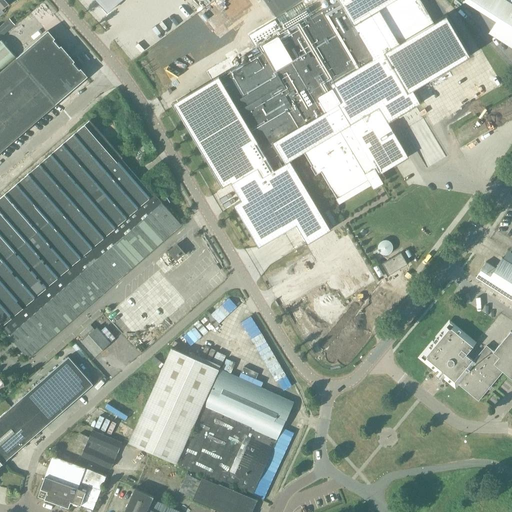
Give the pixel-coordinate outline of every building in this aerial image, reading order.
[(0,0),(0,7),(1,9),(0,10),(1,11),(13,0),(0,0)] [(96,0),(103,7),(102,8),(103,8),(108,13),(111,10),(112,10),(112,9),(122,0),(96,0)] [(234,0),(146,57),(162,82),(267,14),(258,0),(234,0)] [(321,172),(337,199),(369,180),(369,179),(378,174),(378,175),(408,157),(388,123),(420,104),(413,90),(470,56),(447,15),(434,23),(420,0),(337,0),(339,1),(261,47),(264,52),(174,104),(212,169),(209,171),(208,171),(210,172),(211,174),(211,175),(212,177),(212,176),(216,175),(223,188),(231,183),(242,201),(234,205),(259,247),(297,225),(308,243),(331,230),(290,161),(304,153),(312,166),(311,167),(316,175),(321,172)] [(264,0),(276,17),(300,0),(264,0)] [(511,5),(508,3),(503,0),(465,0),(464,2),(496,22),(489,34),(511,48),(511,5)] [(4,24),(0,27),(0,37),(0,38),(9,30),(4,24)] [(0,72),(0,152),(57,104),(88,76),(81,68),(80,70),(73,63),(75,61),(61,46),(60,47),(54,40),(55,39),(48,31),(47,32),(17,58),(0,72)] [(0,71),(16,57),(2,40),(0,41),(0,71)] [(430,106),(441,103),(439,97),(429,99),(430,106)] [(165,196),(159,200),(155,195),(153,196),(122,160),(123,159),(90,121),(0,199),(0,325),(29,358),(181,225),(164,205),(169,201),(170,203),(170,202),(165,195),(165,196)] [(417,182),(405,188),(409,195),(420,189),(417,182)] [(168,252),(176,261),(184,254),(176,245),(168,252)] [(382,263),(389,275),(408,264),(401,252),(382,263)] [(511,264),(502,258),(495,268),(486,262),(476,278),(511,300),(511,264)] [(273,293),(291,289),(287,273),(279,274),(281,283),(276,284),(274,278),(270,279),(273,293)] [(351,318),(363,330),(376,318),(365,306),(351,318)] [(511,379),(511,332),(511,331),(493,352),(486,346),(474,361),(466,355),(475,343),(449,322),(420,357),(436,371),(438,370),(439,371),(436,375),(441,379),(444,375),(446,377),(444,378),(451,384),(454,380),(478,400),(502,371),(511,379)] [(198,330),(205,334),(208,329),(201,325),(198,330)] [(115,338),(105,327),(100,331),(110,342),(115,338)] [(95,357),(110,343),(97,328),(81,342),(95,357)] [(185,448),(183,448),(218,370),(171,349),(129,442),(176,463),(180,455),(182,455),(185,448)] [(14,405),(0,417),(0,461),(3,465),(3,464),(93,384),(69,357),(14,405)] [(204,407),(277,439),(293,403),(220,370),(204,407)] [(185,448),(182,455),(178,465),(229,487),(231,483),(253,493),(277,439),(204,407),(185,448)] [(92,431),(89,438),(80,434),(75,445),(84,449),(82,456),(111,469),(122,444),(92,431)] [(85,468),(52,457),(38,497),(66,507),(69,500),(73,501),(72,503),(93,510),(106,477),(85,468)] [(251,511),(257,500),(219,483),(218,485),(202,478),(192,500),(219,511),(251,511)] [(178,511),(152,500),(153,497),(135,489),(124,511),(178,511)]
